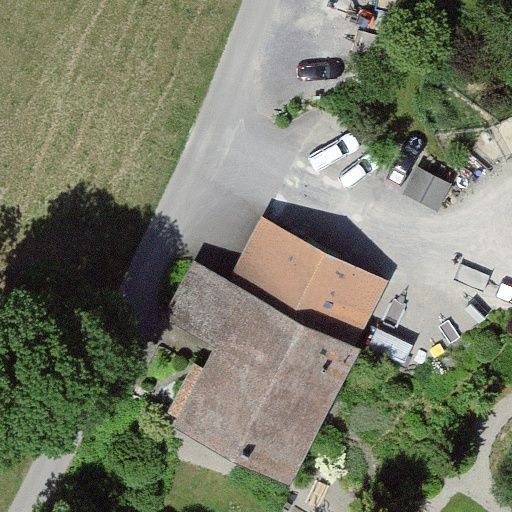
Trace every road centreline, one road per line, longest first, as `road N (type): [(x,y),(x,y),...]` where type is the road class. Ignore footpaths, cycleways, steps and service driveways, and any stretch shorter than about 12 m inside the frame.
road 1 (unclassified): [(15,511),(140,276),(246,0)]
road 2 (unknown): [(197,128),(414,259),(468,265),(494,248),(511,213)]
